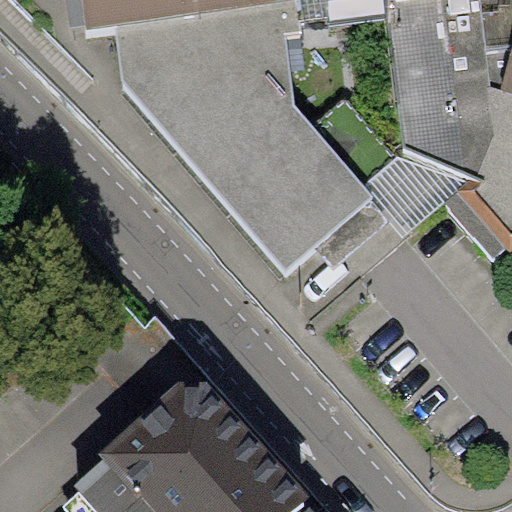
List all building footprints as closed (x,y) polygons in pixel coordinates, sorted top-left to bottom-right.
[(302,40),(300,23),(296,0),(82,0),(88,38),(117,35),(123,88),(287,280),(373,206),(364,195),(326,151),(295,114),(286,42),(302,40)] [(296,0),(300,23),(328,18),(326,6),(361,0),(296,0)] [(478,0),(408,0),(388,3),(405,153),(473,186),(458,196),(508,253),(511,250),(511,100),(505,98),(490,93),(486,59),(478,0)] [(511,0),(478,0),(486,59),(511,55),(511,0)] [(348,132),(326,151),(364,195),(386,176),(348,132)] [(0,339),(23,318),(0,292),(0,339)] [(300,511),(205,407),(185,406),(77,498),(90,511),(300,511)]
